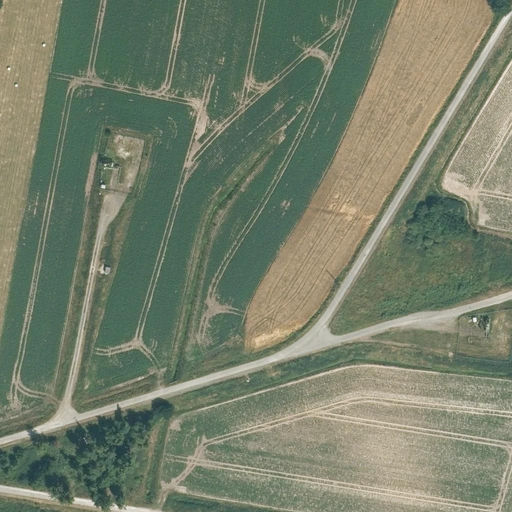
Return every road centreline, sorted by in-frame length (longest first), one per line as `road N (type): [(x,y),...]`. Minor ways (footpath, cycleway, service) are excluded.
road 1 (track): [(282,352),(332,308),(511,9)]
road 2 (track): [(0,440),(282,352)]
road 3 (track): [(62,420),(102,225),(136,145)]
road 4 (track): [(282,352),(511,289)]
road 5 (track): [(156,511),(0,486)]
